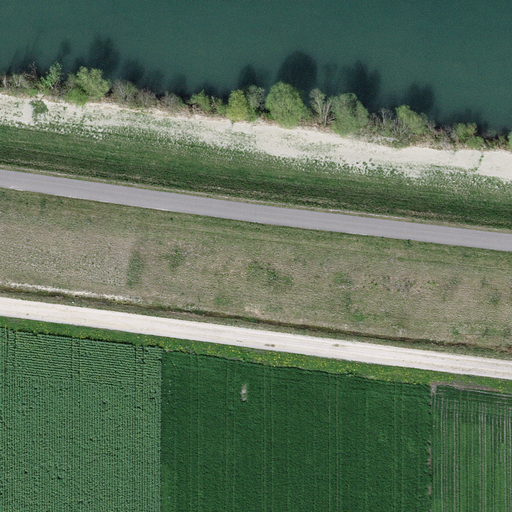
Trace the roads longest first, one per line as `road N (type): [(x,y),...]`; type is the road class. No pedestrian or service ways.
road 1 (track): [(0,302),(511,371)]
road 2 (unclassified): [(511,240),(0,176)]
